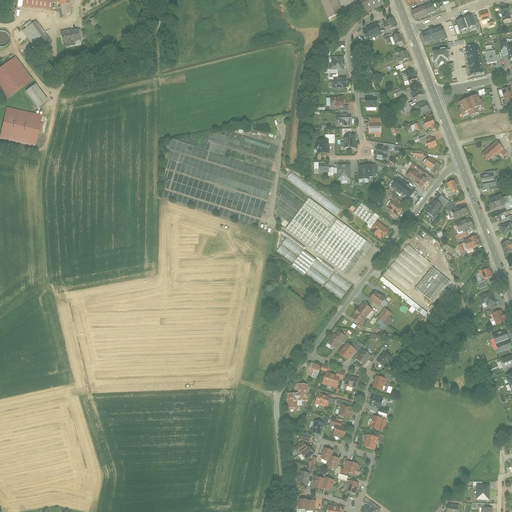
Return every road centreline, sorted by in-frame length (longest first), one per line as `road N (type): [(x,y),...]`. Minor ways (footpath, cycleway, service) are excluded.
road 1 (residential): [(309,353),(424,199),(462,165)]
road 2 (residential): [(400,6),(362,22),(350,40),(365,152),(316,158)]
road 3 (residential): [(281,511),(277,402),(309,353)]
road 4 (residential): [(309,353),(367,375),(347,451),(369,457)]
road 5 (unknown): [(360,286),(274,223),(278,180)]
road 6 (tertiary): [(462,165),(511,296)]
